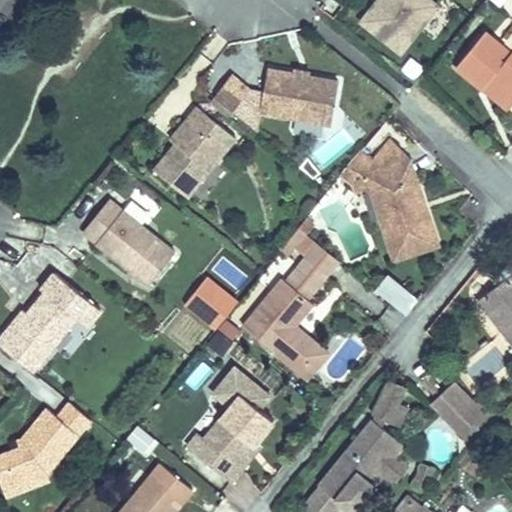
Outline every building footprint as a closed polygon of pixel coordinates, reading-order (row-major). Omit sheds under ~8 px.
[(401,53),(438,6),(431,0),(378,0),(382,3),(376,10),(372,7),(361,21),(401,53)] [(511,98),(511,51),(510,54),(485,32),(457,67),(484,89),(490,81),(511,98)] [(415,78),(423,68),(411,58),(403,68),(415,78)] [(307,76),(308,70),(297,68),(295,73),(307,76)] [(332,124),(339,81),(307,76),(267,69),(260,112),(332,124)] [(232,112),(249,90),(231,76),(214,97),(232,112)] [(511,104),(511,98),(490,81),(484,89),(509,109),(511,104)] [(188,197),(236,137),(198,106),(187,120),(192,124),(176,144),(155,170),(188,197)] [(176,144),(192,124),(187,120),(171,140),(176,144)] [(410,162),(389,141),(375,157),(372,160),(384,170),(410,162)] [(438,245),(427,212),(422,214),(410,180),(416,177),(410,162),(384,170),(372,160),(361,151),(346,169),(341,174),(353,183),(356,193),(371,189),(394,260),(438,245)] [(427,212),(416,177),(410,180),(422,214),(427,212)] [(140,193),(128,198),(137,219),(149,213),(140,193)] [(149,285),(175,252),(109,199),(83,232),(149,285)] [(298,227),(299,228),(307,234),(315,224),(307,218),(299,227),(298,227)] [(298,245),(307,234),(299,228),(290,238),(298,245)] [(289,257),(298,245),(290,238),(280,250),(289,257)] [(328,275),(339,260),(318,243),(306,257),(328,275)] [(295,325),(313,303),(307,299),(328,275),(306,257),(286,282),(283,278),(243,326),(307,379),(316,369),(305,361),(315,349),(303,340),(295,341),(288,334),(295,325)] [(511,262),(511,263),(510,263),(509,263),(508,264),(507,265),(506,266),(502,271),(495,279),(493,287),(478,300),(511,343),(511,262)] [(406,312),(420,294),(387,269),(374,286),(406,312)] [(0,344),(33,371),(76,318),(87,326),(101,309),(55,272),(41,289),(45,292),(28,314),(30,316),(25,322),(19,316),(0,339),(0,344)] [(214,329),(239,297),(206,272),(181,304),(214,329)] [(25,322),(30,316),(28,314),(28,313),(25,310),(19,316),(25,322)] [(316,369),(328,353),(295,325),(288,334),(295,341),(303,340),(315,349),(305,361),(316,369)] [(233,343),(219,331),(209,343),(223,354),(233,343)] [(390,421),(406,388),(390,380),(374,413),(390,421)] [(474,405),(452,382),(448,386),(470,409),(474,405)] [(293,390),(285,383),(281,388),(290,394),(293,390)] [(471,446),(499,416),(482,397),(474,405),(470,409),(448,386),(430,403),(471,446)] [(238,465),(256,442),(274,420),(241,394),(204,439),(217,449),(206,461),(232,482),(242,469),(238,465)] [(47,473),(91,420),(70,402),(58,417),(48,408),(25,435),(31,440),(27,445),(21,447),(2,454),(14,486),(47,473)] [(394,484),(408,466),(398,458),(404,451),(403,443),(373,419),(319,485),(321,486),(303,507),(309,511),(335,511),(342,503),(353,511),(375,486),(372,483),(374,481),(380,481),(384,476),(394,484)] [(138,422),(126,436),(143,450),(155,436),(138,422)] [(27,445),(31,440),(25,435),(22,439),(18,440),(21,447),(27,445)] [(242,469),(261,446),(256,442),(238,465),(242,469)] [(470,472),(482,458),(469,448),(457,463),(470,472)] [(14,486),(2,454),(0,455),(0,480),(6,496),(49,480),(47,473),(14,486)] [(476,478),(488,464),(482,458),(470,472),(476,478)] [(174,511),(193,490),(161,463),(120,511),(174,511)] [(416,511),(422,505),(409,495),(395,511),(416,511)]
